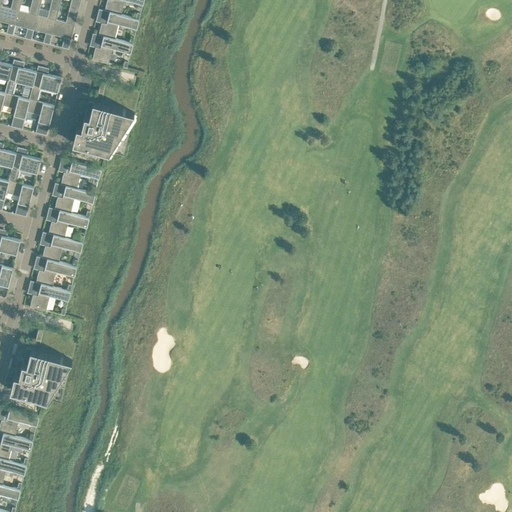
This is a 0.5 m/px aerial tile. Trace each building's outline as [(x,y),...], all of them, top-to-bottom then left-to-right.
[(19,9),(20,9),(22,0),(12,0),(11,7),(1,5),(0,8),(0,20),(16,24),(19,9)] [(38,14),(41,0),(32,0),(29,12),(20,9),(19,9),(16,24),(34,29),(38,14)] [(56,19),(57,19),(61,0),(51,0),(48,16),(38,14),(34,29),(52,34),(56,19)] [(71,38),(80,0),(71,0),(66,21),(57,19),(56,19),(52,34),(71,38)] [(144,0),(107,0),(105,10),(110,11),(121,14),(121,13),(124,0),(130,0),(143,3),(144,0)] [(140,18),(139,18),(136,17),(121,13),(121,14),(110,11),(106,23),(102,22),(99,35),(103,36),(103,35),(115,38),(119,23),(137,28),(140,18)] [(133,43),(133,42),(130,42),(115,38),(103,35),(103,36),(100,48),(95,47),(92,59),(109,63),(113,47),(131,52),(133,43)] [(11,69),(13,64),(0,61),(0,76),(8,78),(9,79),(11,69)] [(16,80),(33,85),(35,75),(36,75),(37,70),(23,67),(22,72),(11,69),(9,79),(8,78),(5,92),(13,94),(16,80)] [(40,87),(58,91),(61,77),(48,73),(46,78),(36,75),(35,75),(33,85),(29,98),(30,98),(37,100),(40,87)] [(77,126),(73,142),(79,143),(101,149),(103,149),(106,150),(110,151),(124,155),(135,111),(140,91),(139,90),(131,88),(106,82),(101,81),(101,82),(98,92),(102,93),(100,102),(93,100),(91,111),(92,111),(91,115),(85,114),(83,125),(83,127),(77,126)] [(27,110),(30,98),(29,98),(13,94),(5,92),(2,104),(15,108),(14,114),(25,117),(27,110)] [(54,105),(37,100),(30,98),(27,110),(40,114),(38,120),(50,123),(54,105)] [(15,156),(15,157),(17,152),(3,148),(1,153),(0,152),(0,162),(12,166),(13,166),(15,156)] [(37,172),(41,158),(27,154),(26,159),(15,157),(15,156),(13,166),(12,166),(9,179),(9,180),(16,181),(20,168),(37,172)] [(77,187),(81,172),(99,177),(102,167),(72,160),(69,171),(64,170),(61,184),(66,185),(66,184),(77,187)] [(9,180),(9,179),(0,177),(0,196),(5,198),(7,192),(6,192),(9,180)] [(34,186),(16,181),(9,180),(6,192),(7,192),(20,195),(18,201),(29,204),(34,186)] [(93,201),(96,191),(95,191),(92,191),(77,187),(66,184),(66,185),(63,197),(58,196),(55,208),(60,209),(71,212),(71,211),(75,196),(93,201)] [(90,216),(89,216),(86,215),(71,211),(71,212),(60,209),(57,221),(52,220),(49,232),(53,234),(53,233),(65,236),(69,221),(87,225),(90,216)] [(83,240),(80,239),(65,236),(53,233),(53,234),(50,246),(45,244),(42,257),(47,258),(59,260),(63,245),(81,250),(83,240)] [(0,249),(17,253),(20,239),(7,235),(5,240),(0,239),(0,249)] [(77,265),(74,264),(59,260),(47,258),(44,270),(39,269),(36,281),(41,282),(53,285),(56,270),(75,274),(77,265)] [(14,267),(0,263),(0,283),(9,286),(14,267)] [(71,289),(67,288),(53,285),(41,282),(38,295),(33,293),(30,306),(46,310),(50,294),(69,299),(71,289)] [(15,373),(11,389),(15,390),(36,396),(40,397),(43,398),(44,398),(47,399),(61,402),(72,359),(72,358),(78,336),(77,336),(69,334),(43,328),(38,349),(34,348),(31,348),(28,358),(27,362),(23,361),(20,372),(20,374),(15,373)] [(37,424),(40,414),(10,407),(7,420),(2,418),(0,424),(0,431),(3,432),(15,434),(19,419),(37,424)] [(33,439),(30,438),(15,434),(3,432),(0,444),(0,443),(0,456),(9,459),(13,444),(31,448),(33,439)] [(27,463),(24,462),(9,459),(0,456),(0,482),(3,483),(6,468),(25,473),(27,463)] [(21,488),(17,487),(3,483),(0,482),(0,493),(0,492),(19,497),(21,488)]
